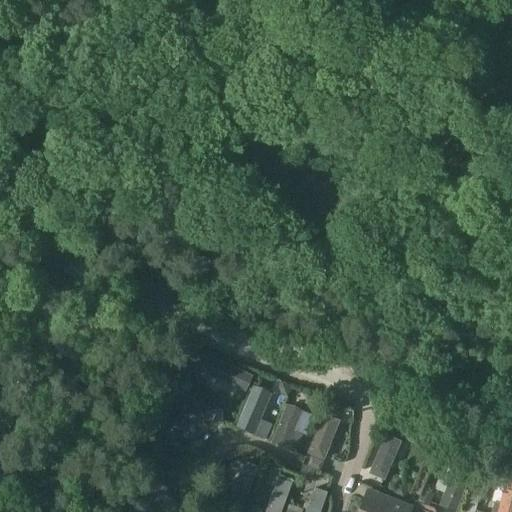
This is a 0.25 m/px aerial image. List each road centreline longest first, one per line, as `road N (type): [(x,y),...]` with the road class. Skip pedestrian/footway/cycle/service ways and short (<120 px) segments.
road 1 (track): [(0,262),(88,298),(193,326),(107,222),(0,36)]
road 2 (unclassified): [(511,453),(193,326)]
road 3 (track): [(511,365),(281,360)]
